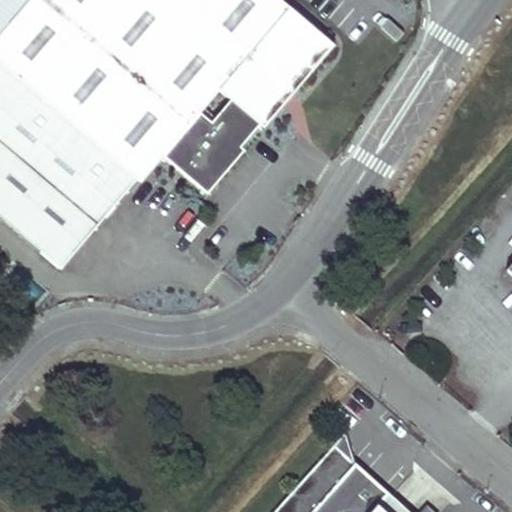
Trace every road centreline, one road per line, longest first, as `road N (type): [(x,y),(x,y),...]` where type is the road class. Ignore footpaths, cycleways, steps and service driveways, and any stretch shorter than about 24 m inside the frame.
road 1 (residential): [(467,0),(410,100),(281,283)]
road 2 (residential): [(281,283),(245,316),(208,332),(85,321),(47,331),(0,378)]
road 3 (residential): [(281,283),(511,485)]
